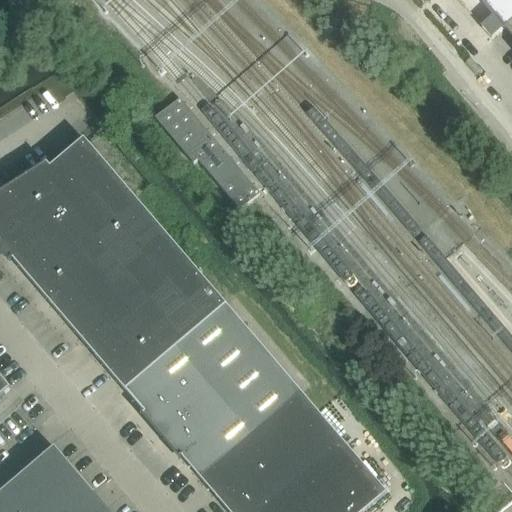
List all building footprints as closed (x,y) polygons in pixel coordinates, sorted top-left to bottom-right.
[(511,0),(478,0),(483,5),(504,30),(506,32),(511,26),(511,0)] [(171,108),(155,121),(194,167),(198,163),(240,213),(259,197),(260,196),(179,101),(171,108)] [(0,195),(0,255),(9,264),(13,261),(125,393),(200,481),(226,511),(367,511),(387,495),(344,445),(301,395),(289,381),(226,307),(84,141),(50,170),(46,165),(45,166),(0,195)] [(0,397),(9,389),(0,378),(0,397)] [(0,496),(0,511),(104,511),(93,498),(95,497),(54,450),(0,496)]
